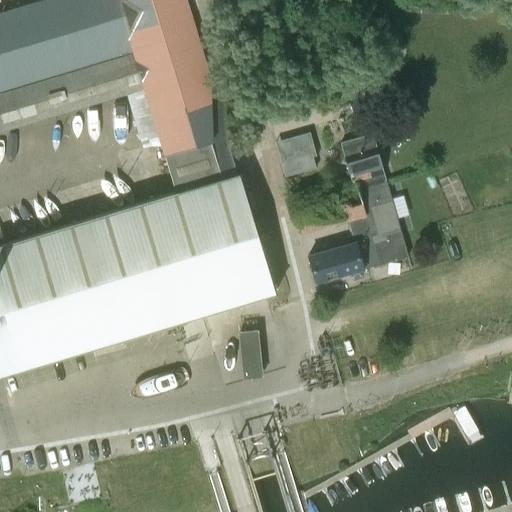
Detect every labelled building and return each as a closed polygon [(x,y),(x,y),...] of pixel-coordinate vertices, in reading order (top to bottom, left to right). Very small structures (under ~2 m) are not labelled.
[(0,376),(274,293),(238,173),(221,179),(212,146),(208,76),(185,0),(44,0),(0,13),(0,131),(128,93),(143,146),(159,139),(175,192),(0,244),(0,376)] [(293,102),(265,110),(270,124),(297,116),(293,102)] [(378,183),(386,180),(372,134),(340,143),(350,180),(355,179),(358,189),(378,183)] [(225,157),(232,154),(230,145),(222,147),(225,157)] [(281,165),(284,177),(316,169),(313,157),(281,165)] [(350,180),(290,197),(301,235),(347,222),(354,242),(308,255),(315,284),(364,270),(363,269),(408,257),(386,180),(378,183),(358,189),(355,179),(350,180)]
